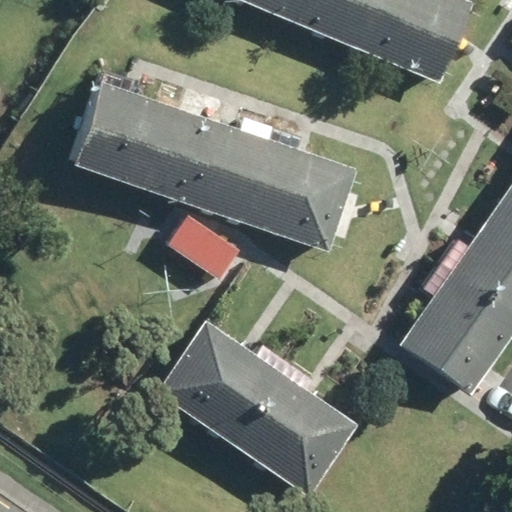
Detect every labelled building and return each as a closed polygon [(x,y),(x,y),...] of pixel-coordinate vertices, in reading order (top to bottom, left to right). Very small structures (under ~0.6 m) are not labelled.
[(474,0),(254,0),(444,76),(474,0)] [(362,158),(303,138),(306,128),(252,110),(249,120),(102,69),(71,160),(331,249),(362,158)] [(511,183),(474,238),(463,230),(427,283),(438,291),(405,338),(471,383),(511,323),(511,183)] [(245,243),(190,204),(163,243),(217,282),(245,243)] [(367,418),(211,306),(156,382),(312,495),(367,418)]
